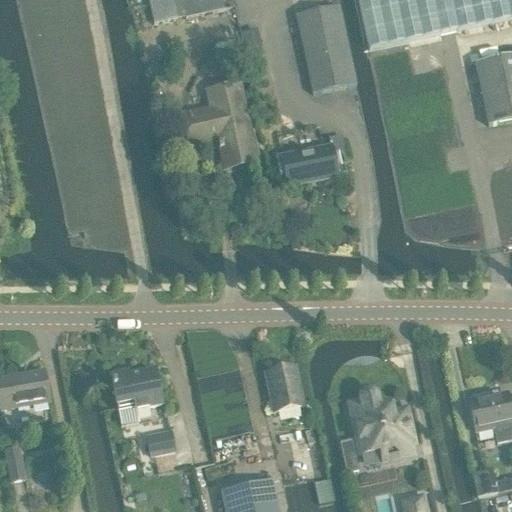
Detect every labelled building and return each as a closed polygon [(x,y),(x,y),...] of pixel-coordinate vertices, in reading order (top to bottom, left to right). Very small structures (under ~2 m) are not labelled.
[(223,14),(219,0),(162,0),(149,3),(154,27),(184,21),(185,21),(223,14)] [(511,0),(357,0),(368,54),(370,53),(511,22),(511,0)] [(311,98),(355,88),(338,10),(294,19),(311,98)] [(254,34),(242,37),(246,55),(258,52),(254,34)] [(487,130),(511,124),(511,58),(474,67),(487,130)] [(220,153),(222,162),(224,162),(224,159),(249,154),(251,164),(252,164),(236,90),(208,96),(212,114),(184,120),(190,148),(218,142),(219,147),(216,148),(217,154),(220,153)] [(287,191),(336,181),(330,151),(280,161),(287,191)] [(272,416),(303,409),(294,369),(264,376),(272,416)] [(133,411),(133,414),(159,409),(155,386),(151,387),(148,375),(127,379),(126,376),(108,379),(110,388),(109,388),(111,393),(112,393),(116,414),(133,411)] [(0,414),(47,406),(42,376),(0,383),(0,414)] [(378,410),(376,400),(376,399),(375,398),(374,397),(373,396),(371,395),(370,394),(369,394),(367,394),(366,394),(364,395),(362,396),(361,397),(360,398),(360,399),(359,401),(359,402),(359,404),(348,406),(359,458),(379,453),(381,464),(412,457),(410,448),(414,447),(406,411),(391,414),(390,408),(378,410)] [(474,437),(492,433),(495,449),(511,445),(511,423),(506,397),(467,406),(474,437)] [(150,461),(173,456),(169,437),(146,441),(150,461)] [(8,487),(22,485),(18,454),(4,456),(8,487)] [(471,478),(474,491),(476,502),(496,498),(491,474),(471,478)] [(329,483),(314,486),(318,507),(334,504),(329,483)] [(276,511),(271,486),(268,487),(220,497),(222,511),(276,511)] [(426,511),(424,499),(399,505),(401,511),(426,511)]
